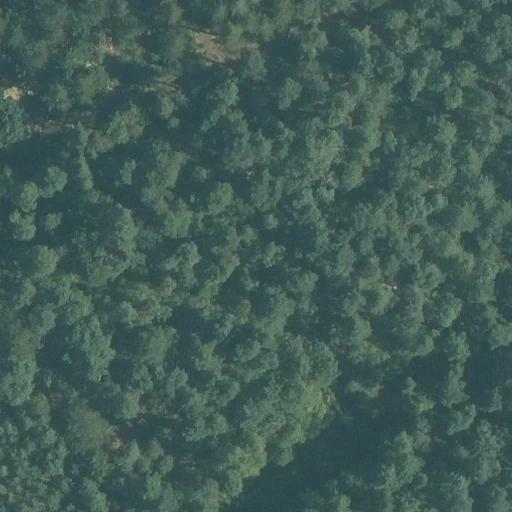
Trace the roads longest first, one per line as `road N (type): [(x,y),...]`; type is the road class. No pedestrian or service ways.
road 1 (track): [(0,153),(374,0)]
road 2 (track): [(0,339),(43,392),(106,511)]
